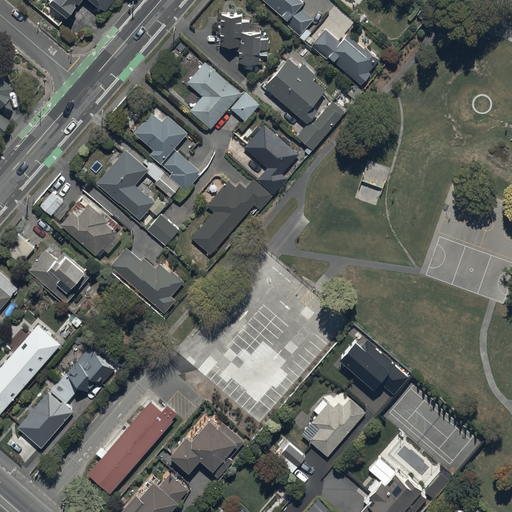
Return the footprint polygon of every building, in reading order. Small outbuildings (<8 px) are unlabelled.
[(48,0),(52,3),(49,6),(69,22),(77,12),(75,11),(83,0),(86,0),(105,15),(116,0),(48,0)] [(260,0),(286,22),(284,24),(300,38),(314,21),(301,10),(305,6),(303,4),(306,0),(260,0)] [(375,10),(365,1),(356,11),(366,20),(375,10)] [(243,19),(220,18),(219,49),(236,49),(235,64),(241,64),(241,67),(260,67),(260,58),(267,58),(268,39),(262,38),(262,32),(250,32),(250,21),(243,21),(243,19)] [(340,43),(325,31),(312,47),(328,60),(362,87),(372,76),(369,74),(380,60),(367,49),(365,51),(346,36),(340,43)] [(299,69),(289,61),(265,88),(307,126),(295,139),(311,153),(346,115),(333,103),(320,116),(313,110),(327,95),(314,82),(317,78),(302,65),(299,69)] [(211,131),(241,95),(204,65),(187,85),(203,97),(190,113),(211,131)] [(0,135),(9,125),(0,118),(0,109),(7,101),(5,100),(12,92),(0,82),(0,135)] [(259,106),(245,94),(232,110),(246,122),(259,106)] [(162,123),(151,114),(134,135),(154,152),(150,157),(172,175),(169,178),(164,174),(155,184),(172,198),(180,188),(186,193),(199,176),(198,175),(200,173),(174,151),(188,134),(167,117),(162,123)] [(268,169),(257,181),(274,196),(287,180),(282,176),(299,156),(263,126),(244,148),(268,169)] [(123,149),(96,176),(139,213),(150,199),(136,187),(150,172),(123,149)] [(271,196),(253,180),(245,189),(240,184),(236,189),(229,183),(208,207),(213,211),(192,234),(211,250),(252,204),(259,210),(271,196)] [(310,192),(293,234),(338,251),(342,241),(366,250),(379,216),(331,198),(334,190),(317,183),(313,193),(310,192)] [(53,187),(41,201),(52,211),(52,210),(59,216),(71,204),(53,187)] [(73,204),(60,218),(96,250),(116,227),(106,218),(108,216),(88,199),(79,209),(73,204)] [(179,225),(160,210),(147,225),(165,241),(179,225)] [(126,243),(110,261),(164,308),(176,294),(171,291),(184,276),(171,265),(170,267),(160,258),(156,263),(144,253),(141,256),(126,243)] [(85,261),(65,245),(59,251),(56,248),(54,251),(46,244),(29,265),(68,297),(91,270),(83,264),(85,261)] [(0,303),(17,284),(0,269),(0,303)] [(435,338),(437,332),(483,349),(481,355),(476,353),(470,370),(496,380),(502,363),(497,361),(499,354),(511,358),(511,320),(402,280),(400,284),(365,271),(358,289),(389,300),(384,312),(419,325),(417,332),(412,330),(405,347),(432,357),(439,339),(435,338)] [(70,315),(57,329),(67,337),(79,322),(70,315)] [(0,414),(61,344),(38,325),(0,368),(0,414)] [(409,376),(367,340),(361,347),(354,340),(340,357),(376,389),(382,383),(394,393),(409,376)] [(49,385),(18,421),(42,442),(73,405),(65,399),(82,380),(87,385),(96,375),(102,379),(114,365),(89,343),(51,387),(49,385)] [(314,406),(318,409),(302,428),(328,450),(350,424),(356,429),(364,419),(359,415),(366,407),(350,393),(343,401),(339,397),(334,403),(328,398),(328,399),(323,395),(314,406)] [(110,491),(174,417),(152,397),(87,472),(110,491)] [(187,426),(169,447),(189,463),(197,454),(219,473),(234,455),(231,453),(245,436),(223,418),(221,421),(210,411),(192,431),(187,426)] [(306,453),(289,439),(276,454),(293,469),(306,453)] [(490,454),(479,444),(464,461),(475,471),(490,454)] [(369,497),(355,511),(393,511),(421,482),(407,468),(403,472),(394,463),(384,474),(381,472),(368,486),(372,489),(366,495),(369,497)] [(136,483),(117,506),(123,511),(166,511),(165,511),(188,484),(170,468),(161,479),(153,473),(140,487),(136,483)] [(333,511),(317,496),(302,511),(333,511)]
